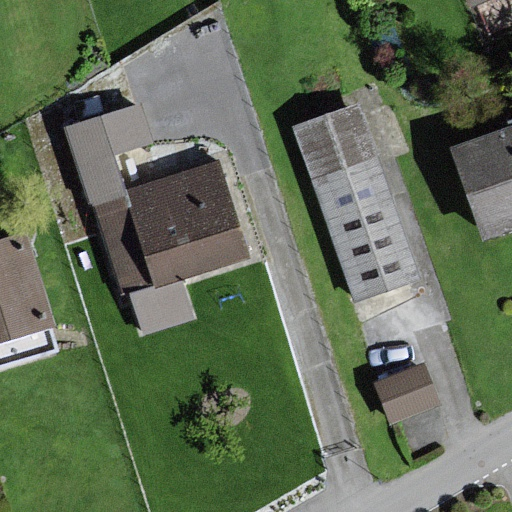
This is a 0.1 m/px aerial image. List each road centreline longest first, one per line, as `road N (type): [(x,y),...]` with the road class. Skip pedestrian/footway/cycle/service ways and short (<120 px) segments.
road 1 (unknown): [(372,511),(224,81)]
road 2 (residential): [(511,434),(387,511)]
